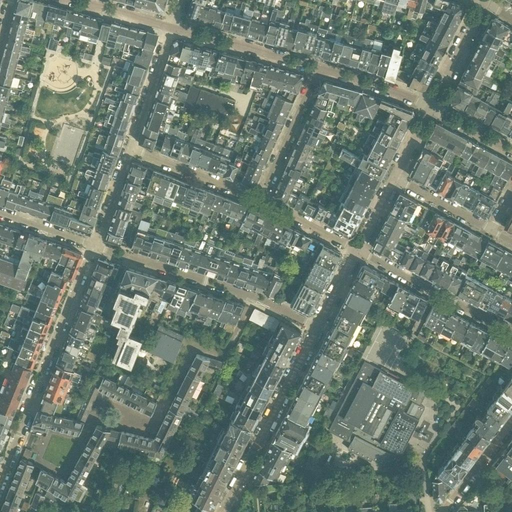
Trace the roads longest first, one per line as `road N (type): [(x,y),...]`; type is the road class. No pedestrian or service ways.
road 1 (residential): [(0,479),(92,245)]
road 2 (residential): [(92,245),(274,305),(316,329)]
road 3 (residential): [(223,511),(316,329)]
road 4 (residential): [(511,332),(357,250)]
road 5 (residential): [(318,68),(170,28)]
road 6 (residential): [(318,68),(259,200)]
road 7 (residential): [(129,148),(259,200)]
road 8 (residential): [(170,28),(129,148)]
